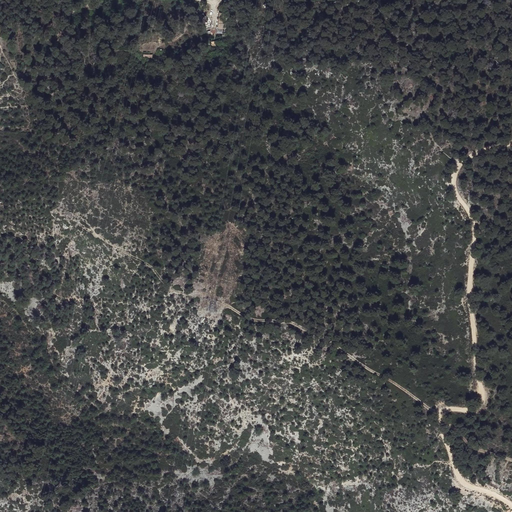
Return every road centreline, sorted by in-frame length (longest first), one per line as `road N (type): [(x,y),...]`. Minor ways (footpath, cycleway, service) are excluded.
road 1 (track): [(511,505),(462,482),(438,424),(444,408),(482,406),(469,283),(474,229),(454,177),(468,156),(511,143)]
road 2 (track): [(439,413),(291,321),(250,319),(196,294)]
